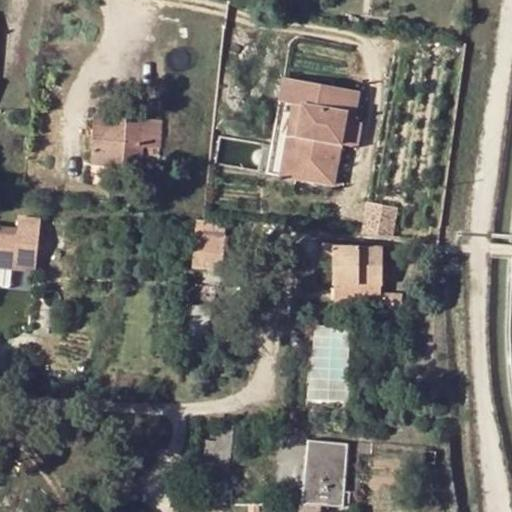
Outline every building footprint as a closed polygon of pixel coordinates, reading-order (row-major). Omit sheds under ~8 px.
[(296,106),(300,82),(289,80),(285,104),(296,106)] [(361,94),(300,82),(296,106),(305,107),(295,159),(304,160),(300,180),(335,187),(343,147),(359,150),(363,125),(356,124),(361,94)] [(305,107),(296,106),(282,177),(300,180),(304,160),(295,159),(305,107)] [(141,147),(158,148),(159,121),(93,116),(89,162),(139,166),(141,147)] [(398,205),(368,201),(362,233),(395,237),(398,205)] [(197,218),(195,265),(224,267),(227,219),(197,218)] [(0,251),(14,254),(11,269),(33,272),(41,222),(19,219),(17,231),(0,228),(0,251)] [(332,254),(332,284),(380,285),(381,247),(321,245),(321,254),(332,254)] [(0,267),(11,269),(14,254),(0,251),(0,267)] [(380,308),(380,285),(332,284),(332,306),(380,308)] [(225,504),(233,427),(218,424),(210,502),(225,504)] [(342,506),(347,444),(306,441),(302,503),(320,504),(342,506)] [(319,511),(320,504),(302,503),(298,503),(297,511),(319,511)]
